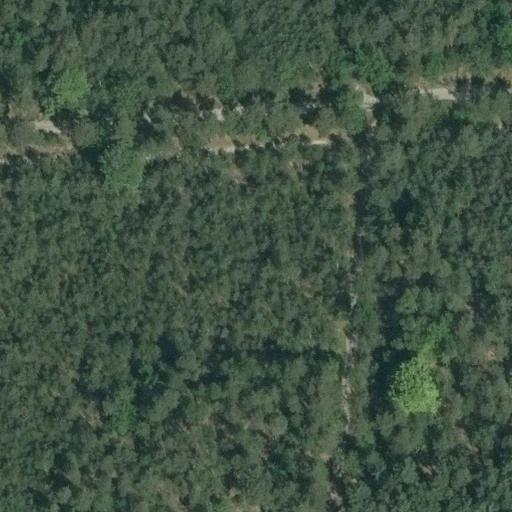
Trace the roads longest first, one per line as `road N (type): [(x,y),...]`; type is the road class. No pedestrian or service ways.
road 1 (unknown): [(0,169),(511,130)]
road 2 (track): [(377,98),(339,511)]
road 3 (track): [(0,123),(377,98)]
road 4 (track): [(511,90),(377,98)]
